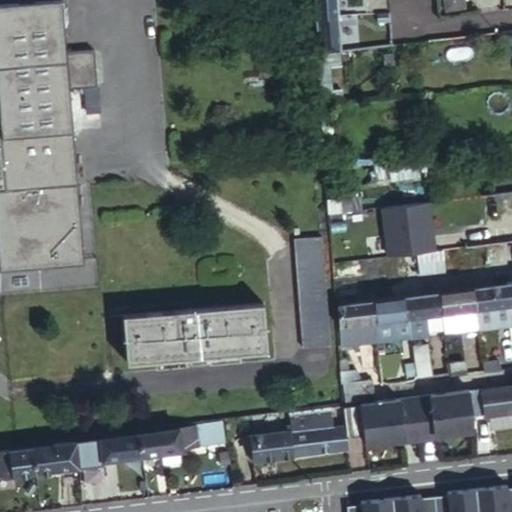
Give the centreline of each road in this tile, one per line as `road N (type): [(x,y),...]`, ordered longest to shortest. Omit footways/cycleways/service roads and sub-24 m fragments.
road 1 (residential): [(327,483),(83,511)]
road 2 (residential): [(327,483),(511,462)]
